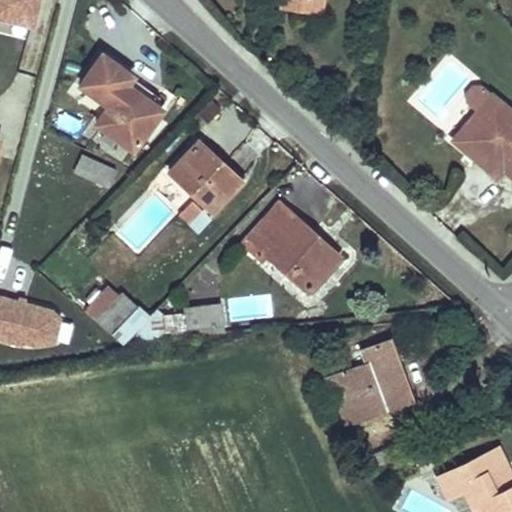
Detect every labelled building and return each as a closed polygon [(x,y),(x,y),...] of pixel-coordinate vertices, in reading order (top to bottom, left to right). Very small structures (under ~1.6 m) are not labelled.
[(0,0),(0,16),(32,24),(37,0),(0,0)] [(321,14),(322,0),(281,0),(281,8),(321,14)] [(133,148),(160,110),(154,105),(117,78),(123,70),(102,55),(81,84),(110,105),(97,123),(133,148)] [(160,97),(123,70),(117,78),(154,105),(160,97)] [(511,112),(481,86),(472,86),(467,93),(468,102),(478,111),(453,140),(469,153),(476,145),(504,169),(511,176),(511,112)] [(210,98),(196,112),(207,123),(221,109),(210,98)] [(239,183),(212,157),(213,155),(198,141),(169,172),(213,212),(239,183)] [(504,169),(476,145),(469,153),(497,177),(504,169)] [(213,155),(212,157),(239,183),(245,176),(218,151),(213,155)] [(108,186),(116,169),(82,154),(75,171),(108,186)] [(45,171),(45,164),(39,160),(33,164),(33,170),(39,174),(45,171)] [(187,223),(201,209),(192,201),(179,215),(187,223)] [(319,246),(323,241),(279,202),(243,243),(261,259),(265,254),(269,249),(293,270),(289,274),(308,291),(335,260),(319,246)] [(339,255),(323,241),(319,246),(335,260),(339,255)] [(293,270),(269,249),(265,254),(289,274),(293,270)] [(107,284),(83,309),(123,344),(149,317),(121,291),(118,295),(107,284)] [(54,339),(68,342),(72,324),(58,321),(58,319),(51,310),(24,303),(25,298),(18,296),(17,301),(0,296),(0,337),(20,343),(21,340),(33,343),(53,341),(54,339)] [(225,332),(221,302),(183,306),(184,312),(186,336),(225,332)] [(186,336),(184,312),(163,314),(166,332),(170,331),(171,338),(186,336)] [(411,400),(389,340),(361,350),(365,363),(342,371),(359,419),(411,400)] [(342,371),(325,377),(346,424),(359,419),(342,371)] [(511,485),(511,476),(498,447),(493,449),(503,469),(498,481),(511,486),(511,485)] [(511,511),(511,485),(511,486),(498,481),(503,469),(493,449),(437,477),(447,498),(463,490),(471,506),(481,501),(486,511),(511,511)] [(418,464),(432,459),(429,451),(415,456),(418,464)] [(486,511),(481,501),(471,506),(473,511),(486,511)]
